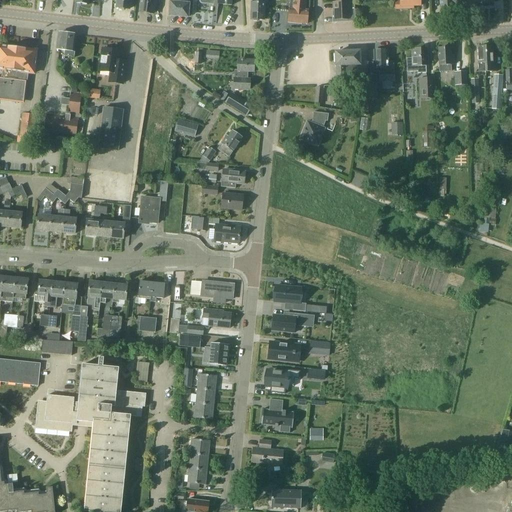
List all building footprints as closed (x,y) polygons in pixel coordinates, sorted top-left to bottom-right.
[(117,0),(117,3),(116,7),(118,7),(118,9),(121,9),(123,8),(129,9),(129,4),(129,0),(117,0)] [(141,0),(140,7),(140,12),(153,13),(153,9),(154,5),(156,5),(156,4),(156,0),(141,0)] [(169,15),(183,17),(187,17),(188,14),(188,12),(188,4),(187,0),(171,0),(171,2),(170,2),(170,3),(170,8),(169,13),(169,15)] [(252,0),(252,3),(251,3),(251,8),(251,13),(251,20),(252,20),(253,21),(256,21),(257,20),(263,20),(263,15),(264,3),(263,3),(263,2),(263,0),(252,0)] [(290,0),(289,10),(288,21),(288,22),(303,24),(306,24),(307,19),(307,15),(308,10),(305,10),(306,1),(306,0),(290,0)] [(352,0),(336,0),(337,2),(333,3),(333,6),(334,11),(334,12),(334,24),(353,23),(352,0)] [(399,0),(400,2),(395,2),(395,9),(409,9),(409,6),(420,6),(419,0),(399,0)] [(450,11),(450,7),(453,6),(453,5),(460,5),(459,0),(440,0),(441,12),(450,11)] [(58,33),(56,50),(65,51),(64,56),(74,58),(77,35),(58,33)] [(0,99),(9,101),(17,48),(0,46),(0,69),(3,70),(2,79),(0,78),(0,99)] [(492,46),(484,47),(485,63),(486,71),(493,71),(493,63),(492,46)] [(485,63),(484,47),(477,47),(478,63),(478,72),(486,71),(485,63)] [(21,81),(22,72),(34,74),(37,51),(17,48),(9,101),(21,102),(23,100),(26,84),(23,81),(21,81)] [(451,48),(438,49),(440,72),(451,71),(451,64),(455,64),(454,56),(451,56),(451,48)] [(103,49),(100,71),(111,73),(110,82),(122,84),(125,62),(119,62),(120,52),(112,51),(112,50),(107,49),(106,50),(103,49)] [(414,51),(411,51),(411,58),(406,59),(407,72),(418,71),(418,73),(426,73),(426,66),(427,66),(427,49),(414,50),(414,51)] [(388,62),(388,61),(388,50),(373,51),(374,71),(384,71),(384,74),(392,74),(394,72),(394,64),(392,62),(388,62)] [(359,52),(335,53),(336,66),(337,86),(354,85),(354,84),(360,84),(359,65),(360,65),(359,52)] [(238,60),(238,70),(236,70),(235,78),(234,88),(250,89),(250,79),(247,79),(248,72),(254,72),(254,60),(238,60)] [(456,85),(457,85),(457,94),(467,93),(466,72),(455,72),(456,85)] [(500,110),(503,76),(496,75),(496,84),(494,84),(492,110),(500,110)] [(431,98),(431,78),(419,78),(419,99),(431,98)] [(469,79),(470,99),(478,98),(477,78),(469,79)] [(367,85),(359,86),(359,97),(367,97),(367,85)] [(377,85),(368,85),(369,100),(377,99),(377,85)] [(100,90),(90,88),(88,98),(99,99),(100,90)] [(316,88),(314,103),(322,104),(323,88),(316,88)] [(68,106),(67,113),(78,114),(81,94),(70,92),(69,99),(61,98),(61,106),(68,106)] [(239,98),(233,106),(246,115),(252,106),(239,98)] [(118,151),(123,110),(103,108),(98,149),(118,151)] [(307,121),(300,139),(318,146),(325,128),(323,128),(325,121),(327,121),(328,114),(313,112),(312,119),(314,119),(313,123),(307,121)] [(351,112),(349,121),(358,123),(360,114),(351,112)] [(46,113),(44,133),(76,137),(78,118),(69,118),(69,114),(65,114),(65,116),(46,113)] [(35,115),(23,114),(21,136),(18,136),(17,142),(31,144),(35,115)] [(177,131),(181,132),(194,136),(195,134),(196,131),(197,127),(194,125),(186,123),(180,121),(179,124),(177,131)] [(390,123),(390,135),(402,135),(402,122),(390,123)] [(221,144),(218,149),(225,154),(229,157),(232,152),(241,138),(236,134),(232,131),(228,137),(226,136),(224,139),(222,143),(221,143),(221,144)] [(434,131),(424,131),(424,148),(435,148),(434,131)] [(215,152),(208,148),(203,156),(210,160),(215,152)] [(235,189),(236,183),(244,184),(245,172),(223,170),(221,188),(235,189)] [(0,189),(0,190),(2,194),(8,191),(10,198),(14,196),(12,191),(12,190),(9,184),(0,188),(0,189)] [(70,192),(69,192),(78,199),(81,199),(83,186),(71,184),(70,192)] [(12,191),(14,196),(20,193),(23,199),(27,197),(21,186),(12,190),(12,191)] [(217,188),(202,186),(202,193),(216,195),(217,188)] [(44,196),(49,200),(53,195),(45,189),(37,198),(40,201),(44,196)] [(57,198),(62,202),(66,197),(57,190),(53,195),(49,200),(53,203),(57,198)] [(66,197),(62,202),(65,205),(69,200),(74,204),(78,199),(69,192),(66,197)] [(243,195),(223,193),(221,208),(241,210),(243,195)] [(139,221),(157,223),(160,199),(141,197),(139,221)] [(0,211),(0,226),(8,227),(9,213),(9,207),(4,206),(4,212),(0,211)] [(124,206),(122,221),(129,221),(131,206),(124,206)] [(49,232),(62,233),(64,212),(58,211),(57,218),(51,217),(49,232)] [(64,212),(62,233),(74,234),(76,219),(70,219),(70,212),(64,212)] [(9,213),(8,227),(20,229),(22,214),(9,213)] [(37,231),(49,232),(51,217),(39,216),(37,231)] [(199,218),(198,230),(207,231),(208,219),(199,218)] [(85,235),(97,237),(99,222),(87,221),(85,235)] [(111,223),(99,222),(97,237),(110,238),(111,223)] [(124,224),(111,223),(110,238),(122,239),(124,224)] [(215,225),(214,241),(238,243),(238,237),(239,237),(240,235),(239,235),(239,228),(215,225)] [(13,298),(15,278),(3,277),(0,301),(13,302),(13,298)] [(28,280),(15,278),(13,298),(26,299),(28,280)] [(44,307),(50,308),(52,282),(40,281),(38,296),(45,297),(44,307)] [(63,298),(64,283),(52,282),(50,308),(55,308),(56,298),(63,298)] [(87,304),(94,305),(94,310),(99,311),(100,303),(102,283),(89,282),(87,304)] [(150,300),(152,283),(140,282),(138,299),(150,300)] [(234,285),(202,282),(201,296),(232,299),(234,285)] [(77,285),(64,283),(63,298),(62,305),(75,306),(75,300),(77,285)] [(106,299),(113,299),(114,285),(102,283),(100,303),(106,304),(106,299)] [(155,298),(163,299),(164,284),(152,283),(150,300),(150,302),(155,303),(155,298)] [(114,285),(113,299),(112,303),(118,304),(118,300),(125,301),(127,286),(114,285)] [(274,302),(285,303),(293,304),(293,311),(305,312),(306,304),(299,303),(301,289),(276,286),(274,302)] [(221,311),(210,310),(204,310),(203,318),(204,318),(209,319),(208,326),(229,328),(231,314),(220,313),(221,311)] [(307,327),(308,315),(288,313),(287,316),(283,316),(273,315),(271,331),(294,333),(295,326),(307,327)] [(48,327),(49,316),(41,315),(40,326),(48,327)] [(49,316),(48,327),(55,328),(57,317),(49,316)] [(78,333),(80,317),(72,316),(70,332),(78,333)] [(97,337),(109,338),(111,316),(104,316),(103,321),(103,330),(97,329),(97,337)] [(111,316),(109,338),(117,339),(119,317),(111,316)] [(80,317),(78,333),(77,342),(85,343),(88,317),(80,317)] [(139,331),(147,332),(149,318),(141,317),(139,331)] [(156,319),(149,318),(147,332),(155,333),(156,319)] [(178,333),(178,326),(179,320),(173,319),(170,319),(169,333),(178,334),(178,333)] [(180,336),(179,346),(199,347),(200,338),(180,336)] [(73,343),(64,342),(62,355),(72,356),(73,343)] [(310,342),(309,354),(326,355),(327,344),(310,342)] [(228,345),(211,343),(209,364),(226,366),(228,345)] [(294,361),(296,346),(270,343),(268,359),(294,361)] [(77,419),(97,421),(87,511),(85,511),(92,511),(118,511),(128,416),(141,417),(142,407),(145,407),(146,394),(117,391),(116,399),(113,399),(116,369),(119,369),(103,367),(104,358),(100,358),(99,367),(83,365),(83,366),(86,366),(82,403),(74,402),(74,398),(48,395),(47,404),(40,403),(38,427),(70,430),(70,424),(76,425),(77,419)] [(23,385),(24,382),(25,365),(3,363),(1,380),(1,382),(8,383),(9,380),(16,381),(16,384),(23,385)] [(25,365),(24,382),(31,383),(31,385),(38,386),(40,366),(25,365)] [(267,370),(265,386),(287,389),(288,378),(299,379),(300,371),(272,368),(272,371),(267,370)] [(184,369),(184,377),(192,378),(193,370),(184,369)] [(323,380),(324,372),(308,370),(308,378),(323,380)] [(199,374),(197,389),(215,391),(216,376),(199,374)] [(197,389),(196,403),(213,405),(215,391),(197,389)] [(282,402),(283,403),(283,401),(270,400),(270,402),(270,407),(281,408),(282,402)] [(213,405),(196,403),(194,418),(212,419),(213,405)] [(281,412),(281,408),(270,407),(270,411),(264,411),(264,409),(263,409),(261,425),(262,426),(262,424),(275,426),(275,427),(277,427),(277,426),(280,426),(280,432),(289,433),(289,432),(289,427),(290,427),(291,427),(291,428),(292,429),(294,412),(293,412),(293,413),(285,413),(285,411),(282,411),(282,412),(281,412)] [(322,439),(323,429),(311,429),(311,439),(322,439)] [(502,430),(500,437),(510,439),(511,432),(502,430)] [(191,453),(208,455),(210,440),(192,439),(191,453)] [(252,462),(282,465),(283,452),(270,450),(271,442),(260,441),(260,449),(254,448),(252,462)] [(191,453),(189,468),(207,470),(208,455),(191,453)] [(334,456),(322,454),(321,461),(333,463),(334,456)] [(338,456),(337,466),(343,467),(345,457),(338,456)] [(4,482),(2,483),(1,480),(0,478),(0,474),(1,475),(0,468),(0,511),(7,511),(17,511),(28,511),(32,511),(31,511),(55,511),(53,494),(39,495),(39,493),(24,494),(24,491),(5,493),(3,491),(2,489),(5,489),(4,482)] [(207,470),(189,468),(188,483),(205,485),(207,470)] [(16,475),(6,476),(7,484),(17,483),(16,475)] [(271,508),(301,509),(301,491),(271,490),(271,508)] [(188,511),(207,511),(209,502),(189,500),(187,500),(186,511),(188,511)]
